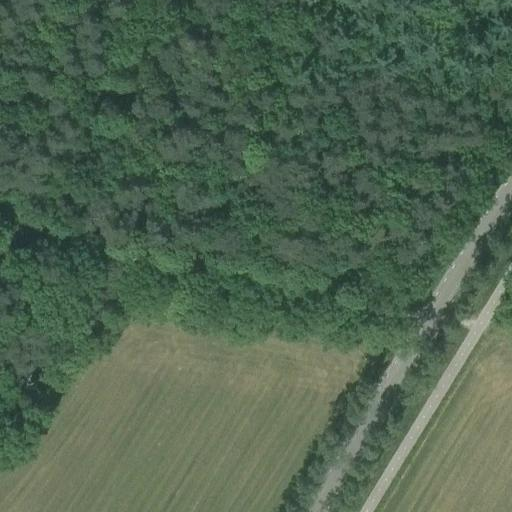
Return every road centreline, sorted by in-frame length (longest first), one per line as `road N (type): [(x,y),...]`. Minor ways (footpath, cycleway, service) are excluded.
road 1 (track): [(0,219),(482,324)]
road 2 (tertiary): [(319,511),(511,204)]
